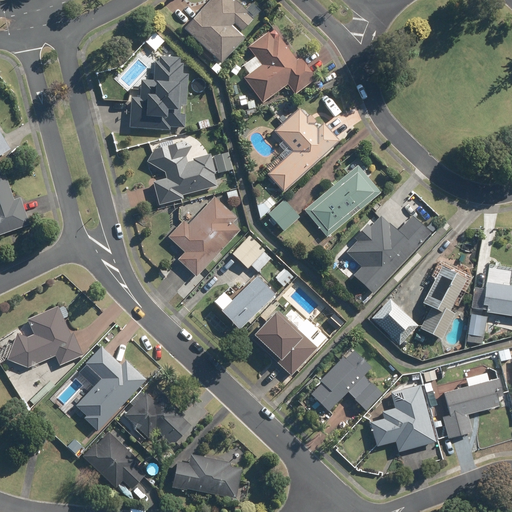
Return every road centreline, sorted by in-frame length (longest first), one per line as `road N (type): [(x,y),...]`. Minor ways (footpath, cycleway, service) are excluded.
road 1 (residential): [(153,319),(331,488)]
road 2 (residential): [(511,191),(477,194),(407,145),(368,92),(365,59)]
road 3 (residential): [(25,37),(82,246)]
road 4 (residential): [(115,234),(61,30)]
